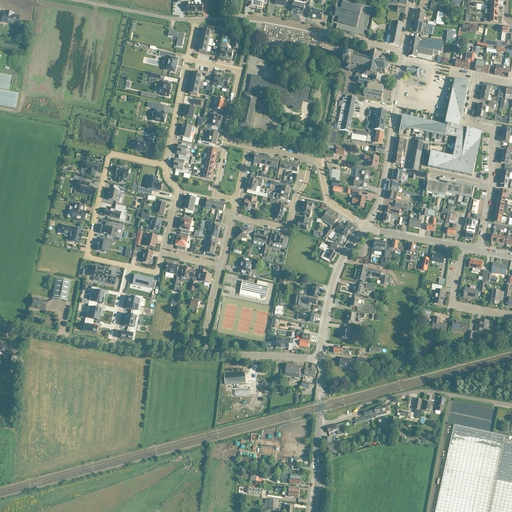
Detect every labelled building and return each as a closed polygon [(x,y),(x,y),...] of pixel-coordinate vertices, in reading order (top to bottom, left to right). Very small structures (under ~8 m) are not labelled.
[(221,6),(221,0),(212,0),(210,1),(210,6),(212,6),(212,11),(217,11),(217,7),(221,6)] [(224,0),(224,6),(228,6),(229,10),(233,10),(233,5),(236,5),(235,0),(233,0),(224,0)] [(257,0),(256,7),(262,8),(263,4),(267,5),(267,0),(257,0)] [(294,3),(292,12),(299,13),(299,14),(303,15),(305,5),(304,5),(305,3),(295,1),(294,3)] [(337,25),(336,30),(365,37),(372,8),(344,1),(343,3),(337,2),(331,24),(337,25)] [(187,13),(203,13),(203,8),(203,4),(195,4),(195,2),(187,2),(187,8),(187,13)] [(430,11),(436,12),(438,3),(432,2),(430,11)] [(392,6),(391,9),(397,10),(397,12),(405,14),(406,8),(392,6)] [(310,9),(308,18),(322,21),(323,12),(310,9)] [(417,11),(415,22),(428,25),(435,26),(436,24),(440,25),(443,11),(438,10),(436,23),(424,21),(425,12),(417,11)] [(19,17),(13,16),(13,14),(5,12),(4,14),(3,14),(1,22),(18,25),(19,17)] [(403,24),(398,23),(390,21),(388,35),(391,36),(390,44),(398,46),(403,24)] [(415,22),(413,33),(420,35),(421,35),(426,36),(426,31),(428,32),(428,34),(432,34),(433,26),(428,25),(415,22)] [(203,34),(202,37),(210,39),(211,32),(214,32),(215,27),(207,27),(206,31),(203,30),(203,32),(203,34)] [(506,33),(508,34),(509,28),(503,27),(501,41),(504,42),(506,33)] [(175,31),(160,28),(159,34),(165,35),(164,33),(170,34),(168,40),(166,39),(165,44),(173,45),(175,31)] [(201,41),(200,44),(208,46),(210,39),(202,37),(202,39),(201,39),(202,39),(201,41)] [(409,53),(409,57),(417,58),(418,54),(433,57),(433,55),(438,55),(439,52),(442,53),(443,48),(444,42),(440,41),(436,41),(436,42),(420,39),(416,38),(412,37),(411,37),(411,42),(410,47),(410,48),(409,50),(409,51),(409,53)] [(222,48),(220,57),(225,58),(232,59),(234,50),(226,49),(227,44),(223,43),(222,48)] [(200,48),(199,51),(207,53),(208,46),(200,44),(200,46),(200,48)] [(464,57),(462,68),(469,70),(470,65),(470,64),(470,62),(474,63),(474,62),(475,55),(477,48),(473,47),(472,53),(465,52),(464,57)] [(160,51),(159,56),(168,58),(167,60),(166,60),(165,64),(168,65),(167,70),(167,71),(175,72),(176,72),(175,72),(176,68),(177,64),(178,60),(175,59),(176,55),(160,51)] [(348,51),(348,52),(347,54),(346,53),(346,54),(347,54),(347,56),(347,57),(346,57),(346,56),(345,56),(345,57),(344,57),(344,58),(345,58),(345,59),(344,62),(343,62),(342,63),(343,64),(343,65),(345,65),(345,64),(347,65),(346,70),(349,70),(349,71),(350,72),(350,71),(354,71),(353,72),(354,72),(354,71),(356,72),(356,77),(355,77),(354,80),(357,81),(357,83),(359,83),(367,85),(366,91),(365,91),(364,97),(381,100),(383,94),(381,94),(381,93),(382,93),(383,87),(375,86),(375,82),(380,83),(382,76),(383,76),(383,75),(383,74),(383,73),(382,73),(385,73),(385,74),(385,73),(388,71),(389,72),(389,71),(388,70),(389,67),(390,67),(389,67),(387,64),(387,63),(386,64),(384,63),(385,62),(386,61),(385,61),(384,59),(385,59),(385,58),(384,59),(382,57),(382,56),(382,57),(381,58),(381,56),(371,54),(370,52),(369,52),(367,53),(366,53),(366,55),(353,52),(351,51),(349,52),(348,51)] [(456,61),(455,67),(462,68),(464,57),(465,54),(461,53),(460,60),(459,62),(456,61)] [(475,71),(482,72),(483,65),(484,61),(477,59),(477,62),(475,71)] [(488,74),(490,66),(483,65),(482,72),(488,74)] [(494,75),(501,77),(503,69),(499,68),(500,65),(497,65),(494,75)] [(416,69),(414,69),(408,67),(407,67),(407,68),(408,68),(407,69),(406,70),(407,71),(407,72),(406,71),(406,72),(407,73),(407,72),(415,74),(415,76),(415,77),(416,76),(418,77),(419,75),(421,75),(421,76),(421,75),(423,75),(423,74),(423,73),(424,73),(424,72),(423,72),(422,71),(423,71),(422,70),(422,71),(421,70),(420,68),(418,68),(418,67),(417,67),(417,68),(416,69)] [(503,69),(501,77),(508,78),(510,68),(507,68),(506,70),(503,69)] [(196,74),(195,81),(203,83),(204,83),(205,76),(196,74)] [(222,89),(227,90),(226,92),(230,78),(217,75),(214,85),(223,87),(222,89)] [(258,89),(278,94),(277,103),(285,105),(293,107),(292,109),(301,111),(304,100),(307,101),(309,89),(302,87),(300,92),(299,92),(298,96),(292,94),(294,85),(267,79),(266,81),(260,80),(261,77),(257,76),(252,75),(248,94),(245,93),(244,100),(242,108),(239,119),(238,126),(240,126),(245,127),(250,129),(257,99),(256,99),(258,89)] [(447,117),(447,121),(449,121),(448,125),(448,126),(459,128),(460,127),(460,126),(461,120),(462,119),(461,119),(463,112),(464,105),(465,104),(464,104),(466,98),(466,97),(467,90),(468,90),(467,90),(469,82),(467,82),(464,81),(460,80),(459,80),(455,79),(455,80),(454,84),(456,84),(456,87),(454,87),(453,87),(454,87),(453,91),(455,92),(454,95),(452,94),(452,95),(451,99),(453,99),(453,102),(451,102),(451,101),(450,101),(450,102),(450,106),(452,106),(451,109),(449,109),(448,109),(449,109),(448,113),(450,114),(450,117),(447,116),(448,116),(447,116),(447,117)] [(193,87),(202,89),(203,83),(194,81),(193,87)] [(169,83),(163,82),(162,88),(161,88),(160,93),(164,94),(164,96),(169,97),(169,95),(170,95),(171,90),(170,90),(171,86),(168,85),(169,83)] [(483,87),(482,94),(489,95),(490,89),(483,87)] [(489,95),(482,94),(480,100),(488,102),(489,95)] [(343,98),(343,102),(355,104),(356,98),(346,96),(345,99),(343,98)] [(223,112),(226,100),(217,98),(217,99),(215,98),(213,105),(216,106),(215,110),(223,112)] [(343,102),(342,107),(354,110),(355,104),(343,102)] [(154,115),(153,121),(165,124),(167,118),(164,118),(166,111),(160,110),(161,105),(149,103),(149,107),(158,110),(156,116),(154,115)] [(479,105),(478,111),(485,113),(487,106),(479,105)] [(193,119),(195,107),(187,106),(184,117),(193,119)] [(342,107),(340,113),(353,115),(354,110),(342,107)] [(213,121),(221,123),(223,118),(219,117),(220,113),(211,111),(210,115),(211,115),(210,120),(213,121)] [(485,113),(478,111),(477,118),(484,119),(485,113)] [(340,113),(339,118),(352,121),(353,115),(340,113)] [(399,134),(400,131),(401,127),(406,128),(408,118),(403,117),(399,134)] [(339,118),(338,124),(351,126),(352,121),(339,118)] [(414,119),(408,118),(406,128),(412,129),(414,119)] [(421,121),(414,119),(412,129),(419,131),(421,121)] [(216,128),(220,129),(221,123),(213,121),(212,124),(209,123),(209,125),(207,125),(206,128),(216,131),(216,128)] [(427,122),(421,121),(419,131),(425,132),(427,122)] [(433,123),(427,122),(425,132),(431,133),(433,123)] [(183,123),(183,124),(180,137),(183,138),(182,141),(192,143),(193,138),(190,137),(191,133),(194,134),(195,129),(192,128),(192,127),(186,126),(186,124),(183,123)] [(335,123),(334,129),(339,130),(349,132),(351,126),(338,124),(335,123)] [(438,135),(440,124),(437,124),(437,125),(436,124),(433,123),(431,133),(438,135)] [(442,125),(440,124),(438,135),(444,136),(446,126),(444,125),(444,126),(442,126),(442,125)] [(431,153),(428,167),(429,167),(432,167),(432,168),(436,169),(436,168),(440,169),(443,170),(447,171),(451,172),(451,171),(454,172),(458,173),(462,174),(465,175),(465,174),(469,175),(469,176),(473,176),(474,171),(475,164),(473,164),(474,162),(476,162),(476,159),(476,158),(477,155),(478,151),(477,151),(478,148),(479,148),(479,144),(480,140),(481,137),(481,136),(481,133),(482,133),(482,132),(468,129),(467,130),(465,129),(465,128),(462,128),(462,129),(459,128),(448,126),(446,126),(444,136),(446,136),(457,139),(453,157),(431,153)] [(504,129),(503,136),(510,137),(511,131),(511,130),(511,127),(505,126),(505,129),(504,129)] [(210,135),(209,138),(218,140),(219,134),(215,133),(216,131),(206,128),(205,131),(208,132),(207,134),(210,135)] [(382,145),(383,138),(376,137),(376,138),(375,141),(370,140),(371,137),(368,136),(367,141),(373,142),(373,143),(382,145)] [(202,145),(212,147),(212,144),(216,145),(218,140),(209,138),(208,143),(203,142),(202,145)] [(413,151),(409,170),(418,172),(418,171),(421,152),(423,143),(424,139),(416,138),(415,141),(413,151)] [(137,142),(135,151),(147,154),(149,145),(148,144),(149,141),(139,139),(138,142),(137,142)] [(401,165),(403,150),(405,151),(406,147),(407,141),(396,139),(393,164),(399,165),(401,165)] [(188,149),(194,150),(196,150),(197,147),(195,146),(182,143),(181,146),(179,145),(178,150),(187,152),(188,149)] [(207,154),(217,156),(218,150),(209,148),(208,152),(207,151),(206,154),(207,154)] [(179,158),(189,160),(190,156),(186,155),(187,152),(178,150),(177,154),(179,155),(179,158)] [(215,162),(217,156),(207,154),(207,157),(205,157),(205,160),(206,160),(215,162)] [(372,168),(377,168),(379,157),(374,156),(369,155),(369,156),(365,156),(364,160),(368,161),(367,167),(372,168)] [(175,164),(184,166),(185,163),(188,164),(189,160),(179,158),(178,160),(176,160),(175,164)] [(214,168),(215,162),(206,160),(205,163),(204,163),(203,166),(205,166),(214,168)] [(98,166),(98,165),(86,162),(84,174),(94,176),(95,172),(96,172),(97,169),(98,170),(99,166),(98,166)] [(186,170),(183,169),(184,166),(175,164),(174,169),(176,169),(175,172),(185,174),(186,170)] [(203,172),(213,174),(214,168),(205,166),(204,169),(203,169),(202,172),(203,172)] [(129,170),(117,167),(115,176),(119,177),(118,183),(125,184),(127,178),(128,178),(129,170)] [(408,174),(409,171),(409,170),(401,168),(401,170),(401,172),(394,171),(393,176),(392,180),(401,182),(403,174),(408,175),(408,174)] [(511,169),(505,168),(504,172),(503,172),(502,178),(511,180),(511,169)] [(355,178),(354,186),(359,187),(358,188),(367,189),(366,189),(367,185),(368,185),(370,172),(365,171),(362,171),(357,170),(355,178)] [(211,180),(213,174),(203,172),(203,175),(201,175),(201,178),(211,180)] [(250,180),(249,185),(261,188),(262,182),(263,180),(260,179),(255,178),(255,181),(250,180)] [(500,185),(501,185),(501,188),(510,190),(511,181),(511,180),(502,178),(500,185)] [(159,181),(150,179),(148,189),(139,187),(138,192),(152,195),(153,190),(156,191),(157,189),(161,190),(162,184),(158,183),(159,181)] [(80,188),(79,191),(79,194),(91,196),(93,188),(89,187),(89,184),(78,181),(78,184),(77,188),(80,188)] [(432,192),(434,182),(428,181),(426,191),(432,192)] [(287,188),(288,185),(276,182),(276,186),(282,187),(281,192),(290,194),(291,189),(287,188)] [(388,191),(397,193),(399,184),(390,182),(388,191)] [(439,194),(441,184),(441,183),(434,182),(432,192),(439,194)] [(452,194),(454,184),(455,184),(448,182),(447,186),(447,185),(445,193),(452,194)] [(447,185),(441,183),(441,184),(439,194),(445,195),(445,193),(447,185)] [(459,195),(461,185),(455,184),(454,184),(452,194),(459,195)] [(249,185),(248,190),(252,191),(251,194),(256,195),(263,197),(267,198),(268,195),(268,194),(269,190),(267,189),(266,194),(265,194),(260,193),(261,188),(249,185)] [(465,197),(467,187),(467,186),(461,185),(459,195),(465,197)] [(465,197),(472,198),(474,188),(467,186),(467,187),(465,197)] [(108,200),(119,203),(120,198),(117,197),(118,194),(123,195),(125,189),(118,187),(117,191),(113,190),(110,190),(110,193),(109,193),(110,193),(109,193),(108,197),(109,197),(108,200)] [(277,200),(279,200),(284,202),(284,199),(288,200),(290,194),(281,192),(281,195),(276,193),(274,200),(277,200)] [(402,198),(403,194),(402,194),(398,193),(397,194),(390,192),(388,199),(396,201),(397,197),(402,198)] [(185,203),(195,205),(197,196),(189,194),(189,197),(186,197),(185,203)] [(244,207),(255,209),(256,205),(257,203),(256,202),(257,198),(250,196),(249,199),(249,201),(246,200),(244,207)] [(357,205),(357,207),(364,209),(365,198),(359,197),(358,199),(353,198),(352,204),(357,205)] [(301,213),(310,215),(312,204),(314,204),(314,202),(307,200),(307,203),(304,203),(303,209),(302,209),(301,213)] [(156,214),(164,216),(166,204),(158,202),(157,208),(155,208),(154,212),(156,213),(156,214)] [(185,203),(184,209),(186,210),(185,213),(193,215),(195,205),(185,203)] [(76,204),(75,208),(74,210),(73,210),(71,218),(76,219),(76,220),(80,221),(80,220),(84,221),(85,219),(86,219),(87,215),(85,215),(86,213),(82,212),(83,206),(76,204)] [(105,209),(104,216),(119,220),(120,214),(124,215),(126,207),(116,205),(115,211),(105,209)] [(284,217),(286,206),(278,205),(276,215),(275,215),(274,219),(282,221),(283,217),(284,217)] [(401,210),(391,208),(386,207),(385,212),(399,216),(401,210)] [(449,210),(446,223),(453,224),(454,224),(456,211),(455,211),(449,210)] [(328,211),(325,215),(325,216),(323,220),(333,226),(338,219),(332,215),(333,214),(328,211)] [(397,225),(401,226),(403,219),(389,216),(384,215),(383,222),(389,224),(390,220),(398,221),(397,225)] [(182,219),(180,224),(191,227),(192,221),(193,218),(189,218),(184,216),(184,219),(182,219)] [(409,226),(410,226),(416,227),(415,227),(420,228),(421,221),(421,220),(422,217),(417,216),(417,220),(411,218),(409,226)] [(312,220),(308,219),(302,218),(301,223),(299,222),(297,229),(306,231),(307,226),(311,227),(312,220)] [(150,231),(160,233),(162,221),(153,219),(150,231)] [(427,225),(426,231),(434,232),(436,220),(432,219),(431,226),(427,225)] [(472,220),(469,220),(467,219),(465,227),(467,227),(465,238),(473,239),(475,230),(471,229),(471,230),(470,230),(472,220)] [(209,231),(219,233),(220,228),(219,227),(219,224),(208,222),(208,225),(210,226),(209,231)] [(122,231),(123,226),(109,223),(108,227),(102,226),(100,234),(111,236),(112,231),(117,232),(117,230),(122,231)] [(181,230),(180,233),(189,235),(190,232),(191,227),(180,224),(179,230),(181,230)] [(346,236),(347,234),(352,228),(346,224),(344,226),(341,224),(337,229),(341,232),(340,232),(346,236)] [(448,230),(447,234),(455,236),(455,231),(457,225),(454,224),(453,224),(452,230),(448,229),(448,230)] [(60,234),(62,234),(66,235),(66,236),(65,236),(70,237),(69,241),(68,241),(69,241),(69,242),(73,243),(73,242),(80,244),(83,231),(72,228),(67,227),(67,226),(62,225),(61,230),(60,233),(60,234)] [(242,239),(251,241),(253,232),(249,231),(249,229),(245,228),(244,230),(242,229),(242,230),(239,229),(236,239),(242,240),(242,239)] [(329,228),(323,237),(324,237),(323,239),(326,241),(333,231),(329,228)] [(207,236),(208,236),(207,239),(216,241),(217,238),(218,238),(219,233),(209,231),(207,236)] [(255,237),(254,241),(266,244),(268,235),(268,233),(261,232),(261,233),(256,232),(255,237)] [(188,238),(189,235),(180,233),(180,236),(178,236),(177,241),(187,243),(188,238)] [(149,234),(146,246),(155,248),(158,236),(149,234)] [(286,249),(287,245),(288,240),(285,239),(285,237),(282,237),(275,236),(274,238),(271,237),(269,244),(273,244),(272,247),(282,250),(282,248),(286,249)] [(98,241),(97,246),(98,246),(97,251),(105,253),(107,243),(114,244),(114,241),(106,239),(105,242),(98,241)] [(207,239),(205,247),(208,248),(215,250),(216,244),(215,244),(216,241),(207,239)] [(177,247),(177,250),(185,252),(187,243),(177,241),(175,246),(177,247)] [(375,246),(374,252),(375,252),(381,253),(382,250),(385,250),(386,243),(380,242),(380,241),(376,241),(375,245),(375,246)] [(403,247),(398,246),(399,242),(393,241),(391,249),(403,251),(403,247)] [(321,245),(319,249),(324,252),(321,258),(324,260),(329,263),(330,260),(332,261),(336,254),(332,252),(330,250),(326,249),(328,246),(322,243),(321,245)] [(407,251),(407,255),(410,255),(409,260),(413,260),(413,256),(417,257),(419,248),(415,247),(415,245),(410,244),(409,249),(408,251),(407,251)] [(215,250),(208,248),(205,247),(204,256),(210,257),(211,254),(214,255),(215,250)] [(145,251),(142,263),(151,265),(154,253),(145,251)] [(433,254),(432,262),(443,264),(444,256),(438,255),(437,255),(433,254)] [(423,258),(420,270),(426,272),(429,259),(423,258)] [(239,268),(238,273),(249,275),(252,261),(251,261),(252,261),(248,260),(243,259),(241,268),(239,268)] [(476,261),(475,261),(475,260),(474,260),(474,261),(471,260),(471,259),(469,268),(473,268),(472,271),(477,272),(478,269),(481,270),(483,262),(476,261)] [(177,275),(179,267),(179,266),(168,264),(166,273),(177,275)] [(493,264),(492,273),(505,275),(507,266),(501,265),(501,266),(493,264),(494,264),(493,264)] [(108,269),(93,266),(91,277),(94,278),(93,281),(114,286),(116,278),(107,276),(108,269)] [(368,268),(365,268),(360,266),(357,280),(365,282),(365,281),(366,281),(367,278),(365,278),(366,275),(369,276),(369,277),(370,278),(371,277),(372,276),(380,278),(382,272),(368,269),(368,268)] [(182,277),(189,279),(189,277),(194,278),(194,276),(195,271),(191,270),(191,269),(184,267),(182,277)] [(198,282),(209,284),(211,276),(206,275),(207,272),(200,271),(198,282)] [(419,275),(413,274),(411,284),(416,286),(417,279),(419,279),(419,275)] [(487,282),(496,284),(497,278),(492,276),(492,275),(488,274),(487,282)] [(134,275),(132,285),(154,289),(156,281),(153,280),(153,279),(134,275)] [(391,278),(383,276),(381,285),(387,286),(388,283),(390,284),(391,278)] [(52,299),(67,302),(70,282),(56,279),(52,299)] [(241,290),(261,294),(261,297),(266,298),(266,296),(267,296),(269,288),(267,288),(268,283),(258,281),(257,285),(242,282),(241,290)] [(306,281),(306,284),(313,286),(311,293),(310,292),(309,296),(318,298),(320,286),(313,284),(313,282),(306,281)] [(442,287),(437,286),(432,285),(431,290),(436,291),(434,304),(442,305),(443,301),(444,301),(444,300),(443,299),(443,297),(444,297),(445,292),(441,291),(441,287),(442,288),(442,287)] [(359,295),(362,296),(364,288),(360,287),(355,286),(354,290),(355,290),(354,294),(359,295)] [(104,294),(104,293),(98,292),(98,289),(92,288),(90,296),(103,299),(103,298),(104,298),(105,294),(104,294)] [(472,298),(472,299),(476,300),(477,295),(478,291),(465,289),(464,294),(463,298),(469,299),(469,298),(472,298)] [(492,294),(491,298),(490,303),(495,304),(496,304),(498,304),(499,298),(502,298),(503,293),(496,292),(495,294),(492,294)] [(296,295),(294,305),(302,307),(303,301),(308,302),(308,304),(311,305),(316,306),(317,300),(312,299),(303,298),(303,297),(296,295)] [(102,305),(103,299),(90,296),(88,305),(95,306),(95,303),(102,305)] [(140,306),(142,298),(136,297),(135,300),(129,298),(128,299),(127,299),(127,303),(128,303),(127,304),(140,306)] [(32,303),(31,308),(44,310),(45,305),(46,302),(33,299),(32,303)] [(357,311),(373,313),(374,307),(358,304),(359,300),(352,299),(351,307),(358,308),(357,311),(357,310),(357,311)] [(139,312),(140,306),(127,304),(126,310),(133,311),(132,314),(139,315),(140,316),(141,312),(139,312)] [(100,311),(101,310),(94,309),(95,306),(88,305),(88,308),(87,309),(86,314),(87,314),(87,313),(100,316),(100,315),(101,311),(100,311)] [(284,307),(276,306),(275,314),(282,316),(284,307)] [(429,317),(431,310),(423,309),(422,316),(429,317)] [(303,313),(298,312),(297,320),(308,321),(307,322),(313,323),(314,315),(309,314),(309,313),(304,312),(303,313)] [(348,321),(354,322),(358,323),(359,318),(360,318),(361,319),(362,319),(363,318),(365,319),(365,314),(353,312),(353,314),(348,313),(347,317),(348,317),(348,321)] [(98,322),(100,316),(87,313),(87,314),(86,319),(85,318),(85,322),(91,323),(92,320),(98,322)] [(137,323),(139,315),(132,314),(132,317),(125,315),(125,316),(124,316),(123,320),(124,320),(124,321),(137,323)] [(434,318),(432,331),(445,333),(447,325),(440,323),(440,319),(434,318)] [(135,332),(137,323),(124,321),(123,326),(129,328),(129,331),(135,332)] [(459,323),(459,322),(454,321),(453,324),(451,330),(466,333),(467,324),(459,323)] [(475,331),(481,332),(481,329),(488,330),(489,322),(481,321),(480,325),(477,324),(475,331)] [(97,333),(98,329),(97,329),(97,327),(91,326),(91,323),(85,322),(84,325),(83,331),(96,334),(96,332),(97,333)] [(347,326),(346,331),(342,331),(341,339),(343,340),(344,340),(346,340),(353,341),(354,333),(356,333),(357,328),(347,326)] [(297,333),(296,336),(302,337),(302,340),(310,341),(311,336),(304,334),(304,331),(298,330),(298,333),(297,333)] [(134,341),(135,332),(129,331),(128,334),(122,332),(121,334),(121,333),(120,337),(121,337),(120,339),(134,341)] [(283,347),(283,348),(289,348),(289,339),(277,339),(276,348),(280,348),(280,347),(283,347)] [(296,346),(300,346),(299,347),(308,348),(310,342),(305,341),(294,339),(293,347),(296,347),(296,346)] [(0,342),(0,351),(9,353),(10,348),(6,347),(7,344),(0,342)] [(10,368),(13,369),(16,357),(8,355),(5,368),(10,369),(10,368)] [(340,362),(339,367),(344,368),(353,369),(355,360),(346,359),(341,358),(340,361),(340,362)] [(287,364),(285,374),(285,376),(295,378),(295,379),(297,379),(298,379),(299,379),(299,377),(303,378),(304,376),(305,368),(301,367),(287,364)] [(316,371),(305,368),(304,376),(315,378),(316,371)] [(224,374),(225,385),(246,383),(245,372),(224,374)] [(437,402),(435,411),(435,413),(436,414),(439,415),(440,414),(441,412),(443,412),(445,399),(439,398),(438,402),(437,402)] [(402,411),(401,413),(400,412),(399,416),(414,418),(414,419),(420,420),(421,411),(420,411),(422,400),(416,399),(414,410),(415,410),(415,413),(411,413),(411,412),(402,411)] [(369,411),(363,412),(363,413),(364,417),(369,416),(371,416),(372,420),(377,418),(377,417),(387,415),(386,411),(386,410),(389,410),(388,407),(388,405),(374,409),(374,410),(369,411)] [(342,424),(327,428),(329,433),(333,432),(338,431),(339,435),(344,434),(342,424)] [(511,511),(511,437),(454,425),(435,511),(511,511)] [(394,438),(395,438),(392,427),(384,429),(387,440),(388,439),(389,443),(395,441),(394,438)] [(334,443),(332,443),(325,443),(325,448),(331,448),(331,451),(342,452),(342,442),(334,442),(334,443)] [(262,463),(261,469),(273,471),(274,464),(262,463)] [(277,473),(276,478),(282,478),(285,478),(301,480),(301,476),(296,475),(291,475),(291,474),(291,472),(291,469),(287,468),(286,472),(282,471),(282,474),(281,474),(277,473)] [(248,487),(248,493),(262,495),(263,489),(248,487)] [(265,510),(278,511),(279,500),(266,500),(265,503),(262,503),(262,509),(265,509),(265,510)]
